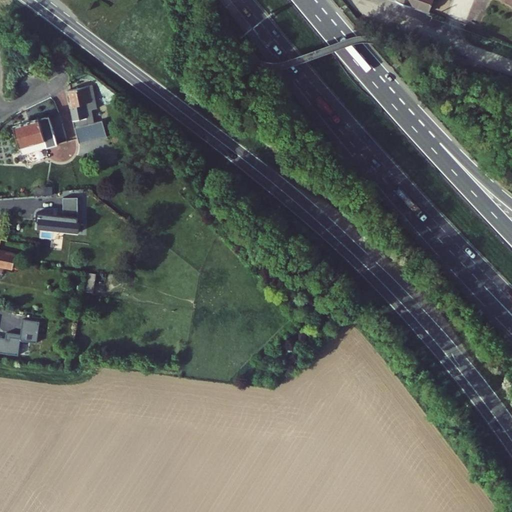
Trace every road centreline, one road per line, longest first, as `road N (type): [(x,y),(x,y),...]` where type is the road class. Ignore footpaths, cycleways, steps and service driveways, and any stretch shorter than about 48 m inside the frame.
road 1 (primary): [(511,433),(429,332),(322,225),(34,0)]
road 2 (motorway): [(242,0),(480,269)]
road 3 (motorway): [(511,232),(393,104)]
road 4 (residential): [(511,66),(353,0)]
road 5 (motorway): [(511,203),(393,104)]
road 6 (motorway): [(393,104),(304,0)]
